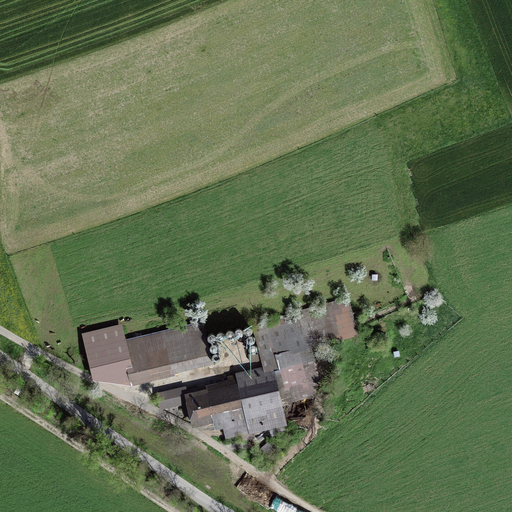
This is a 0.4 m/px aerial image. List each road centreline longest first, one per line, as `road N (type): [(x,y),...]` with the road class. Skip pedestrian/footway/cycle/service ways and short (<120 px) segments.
road 1 (residential): [(0,360),(231,511)]
road 2 (track): [(0,403),(171,511)]
